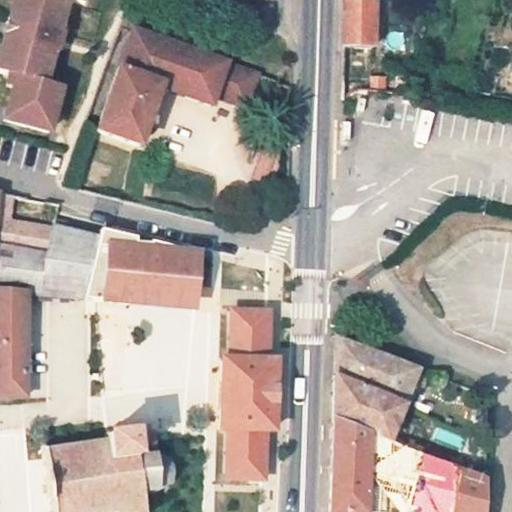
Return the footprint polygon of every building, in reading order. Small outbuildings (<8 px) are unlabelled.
[(83,7),(86,0),(12,0),(0,44),(0,73),(13,77),(6,105),(3,120),(49,131),(53,116),(60,90),(45,86),(52,57),(56,58),(65,19),(63,18),(67,3),(83,7)] [(356,0),(335,0),(333,49),(364,50),(367,4),(356,4),(356,0)] [(250,6),(250,26),(266,27),(267,8),(250,6)] [(248,110),(259,78),(132,31),(95,132),(138,147),(161,84),(213,104),(216,96),(248,110)] [(0,247),(46,255),(49,232),(2,224),(6,196),(0,195),(0,247)] [(101,241),(87,296),(111,299),(134,301),(134,293),(192,299),(194,282),(202,283),(205,252),(154,239),(154,242),(139,240),(139,235),(104,227),(102,235),(101,241)] [(0,287),(17,290),(58,292),(87,296),(101,241),(49,232),(46,255),(0,247),(0,287)] [(0,393),(22,394),(18,322),(17,290),(0,287),(0,393)] [(134,301),(192,307),(192,299),(134,293),(134,301)] [(240,309),(238,358),(225,359),(222,426),(231,426),(231,476),(243,477),(243,504),(263,505),(265,433),(265,427),(274,427),(276,358),(269,358),(270,309),(240,309)] [(382,447),(410,371),(345,342),(329,335),(326,426),(382,447)] [(162,453),(160,454),(157,430),(147,430),(146,426),(115,429),(118,457),(114,459),(98,439),(47,448),(54,511),(150,511),(150,496),(163,494),(172,488),(176,483),(176,480),(177,472),(176,466),(174,462),(173,459),(170,456),(167,455),(162,453)] [(474,511),(475,487),(382,447),(326,426),(322,511),(474,511)]
